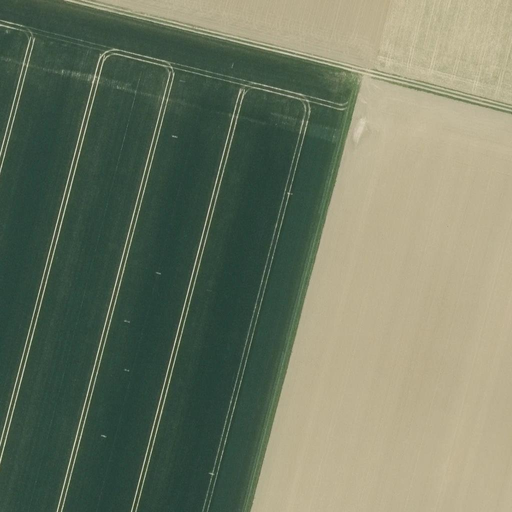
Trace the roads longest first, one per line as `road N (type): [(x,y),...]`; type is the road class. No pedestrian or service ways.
road 1 (track): [(511,115),(368,78),(255,511)]
road 2 (track): [(50,0),(368,78)]
